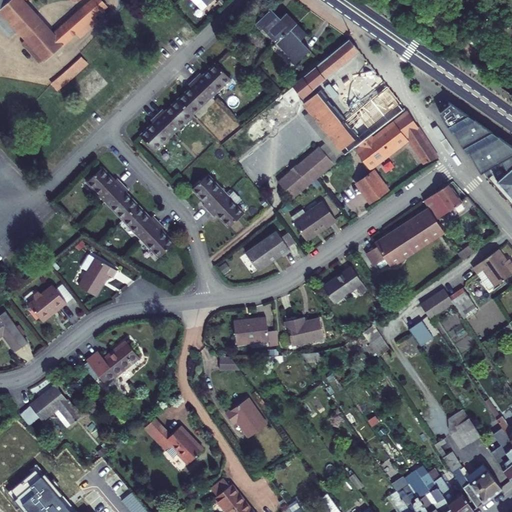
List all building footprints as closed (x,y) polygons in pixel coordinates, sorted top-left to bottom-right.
[(95,19),(107,8),(100,0),(92,0),(53,35),(25,3),(28,0),(0,0),(0,9),(0,11),(16,30),(24,38),(42,59),(45,61),(69,40),(73,45),(98,22),(95,19)] [(275,44),(296,24),(286,13),(280,19),(271,9),(254,25),(260,31),(262,29),(275,44)] [(16,30),(0,11),(0,33),(6,40),(16,30)] [(300,40),(306,34),(296,24),(275,44),(289,58),(288,60),(294,65),(310,50),(300,40)] [(36,64),(42,59),(24,38),(18,44),(36,64)] [(358,52),(349,40),(292,86),(302,98),(358,52)] [(55,80),(50,84),(56,91),(87,64),(81,58),(55,80)] [(203,77),(200,74),(195,80),(211,97),(230,79),(216,64),(203,77)] [(211,97),(195,80),(188,86),(191,88),(178,100),(193,115),(211,97)] [(236,159),(293,113),(289,107),(296,102),(288,93),(224,144),(236,159)] [(358,145),(363,141),(357,134),(351,138),(316,93),(302,104),(309,112),(328,136),(344,156),(358,145)] [(157,115),(174,133),(193,115),(178,100),(165,113),(162,110),(157,115)] [(511,144),(449,100),(439,109),(442,115),(451,129),(452,128),(467,152),(468,152),(480,172),(491,166),(493,168),(495,170),(489,174),(511,200),(511,144)] [(399,101),(357,134),(363,141),(372,134),(405,109),(399,101)] [(305,115),(323,139),(328,136),(309,112),(305,115)] [(409,140),(425,164),(437,158),(419,130),(407,112),(374,137),(372,134),(363,141),(358,145),(360,148),(355,151),(370,170),(409,140)] [(140,136),(154,151),(174,133),(157,115),(151,122),(153,124),(140,136)] [(323,139),(305,115),(303,117),(322,140),(323,139)] [(283,177),(297,194),(334,164),(320,147),(297,166),(298,169),(292,174),(290,171),(283,177)] [(104,202),(122,185),(115,177),(113,179),(102,168),(86,183),(104,202)] [(371,204),(388,192),(372,170),(356,183),(371,204)] [(208,210),(226,193),(208,174),(193,189),(205,202),(203,205),(208,210)] [(292,199),(297,194),(283,177),(278,182),(292,199)] [(436,220),(461,203),(448,184),(423,201),(430,211),(436,220)] [(122,185),(104,202),(122,221),(138,205),(127,193),(128,191),(122,185)] [(229,227),(244,212),(226,193),(208,210),(214,216),(216,214),(229,227)] [(306,242),(336,221),(322,201),(293,222),(306,242)] [(138,205),(122,221),(140,239),(158,222),(152,216),(150,217),(138,205)] [(436,220),(430,211),(376,245),(377,247),(365,254),(373,266),(385,258),(389,265),(443,231),(436,220)] [(158,222),(140,239),(158,259),(174,243),(162,231),(164,229),(158,222)] [(281,254),(283,257),(291,252),(277,231),(246,253),(258,270),(281,254)] [(474,251),(469,246),(458,254),(462,260),(465,257),(474,251)] [(509,264),(498,249),(473,268),(475,270),(489,290),(511,273),(511,262),(509,264)] [(81,267),(87,271),(95,259),(88,255),(81,267)] [(109,275),(113,277),(117,271),(95,258),(95,259),(79,286),(96,296),(109,275)] [(359,294),(366,289),(351,267),(322,287),(333,303),(354,288),(359,294)] [(56,306),(57,308),(66,302),(52,284),(41,293),(37,290),(33,293),(34,297),(27,303),(40,318),(56,306)] [(477,310),(462,288),(449,297),(453,304),(464,319),(477,310)] [(444,291),(444,289),(420,306),(430,320),(453,304),(449,297),(444,291)] [(40,318),(42,321),(57,308),(56,306),(40,318)] [(0,337),(3,336),(15,353),(27,343),(6,313),(0,317),(0,337)] [(266,317),(233,321),(236,346),(269,342),(267,332),(266,317)] [(289,345),(323,338),(319,319),(305,322),(304,318),(284,323),(289,345)] [(420,318),(408,327),(420,344),(433,335),(420,318)] [(511,330),(511,328),(509,323),(497,331),(501,338),(511,330)] [(390,352),(373,326),(364,334),(380,358),(390,352)] [(276,331),(267,332),(269,342),(269,347),(277,346),(276,331)] [(98,352),(86,361),(105,384),(138,357),(125,340),(103,358),(98,352)] [(233,361),(223,362),(222,374),(242,373),(233,361)] [(511,382),(511,372),(503,378),(508,385),(511,382)] [(55,384),(30,404),(43,421),(53,412),(57,409),(70,425),(80,416),(55,384)] [(267,425),(248,399),(227,414),(233,423),(236,421),(248,438),(267,425)] [(511,432),(489,400),(485,403),(496,420),(511,444),(511,432)] [(29,404),(20,412),(29,424),(39,416),(29,404)] [(70,425),(57,409),(53,412),(66,428),(70,425)] [(449,434),(460,450),(480,436),(462,409),(447,419),(449,434)] [(502,470),(511,481),(511,480),(511,454),(511,455),(508,451),(511,447),(511,444),(496,420),(491,423),(496,431),(492,433),(502,447),(492,454),(502,470)] [(170,435),(165,430),(154,440),(165,451),(170,446),(187,465),(202,450),(180,427),(170,435)] [(445,444),(442,440),(434,446),(476,508),(501,489),(482,463),(465,475),(450,453),(446,456),(440,447),(445,444)] [(35,468),(10,490),(16,497),(12,500),(22,511),(77,511),(75,510),(72,511),(71,511),(59,497),(63,494),(44,472),(41,475),(35,468)] [(421,477),(438,502),(444,498),(434,483),(427,473),(421,477)] [(224,478),(211,488),(217,497),(215,498),(226,511),(253,511),(232,485),(230,486),(224,478)] [(453,511),(470,511),(473,510),(461,493),(455,497),(441,478),(434,483),(444,498),(450,508),(453,511)] [(419,486),(415,480),(409,484),(410,484),(414,490),(419,486)] [(397,492),(410,511),(428,511),(420,499),(414,490),(410,484),(397,492)] [(410,511),(397,492),(396,491),(391,494),(396,502),(395,504),(400,511),(410,511)] [(132,511),(149,511),(133,492),(123,500),(132,511)] [(444,511),(437,511),(426,495),(420,499),(428,511),(453,511),(450,508),(444,511)] [(341,511),(338,508),(333,511),(303,511),(297,501),(288,507),(288,508),(291,511),(341,511)] [(357,507),(350,511),(373,511),(367,502),(358,509),(357,507)]
